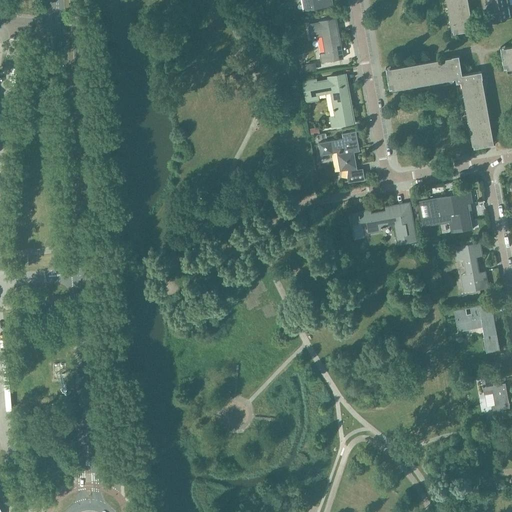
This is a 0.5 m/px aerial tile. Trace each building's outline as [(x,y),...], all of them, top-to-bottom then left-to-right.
[(302,0),(304,10),(303,10),(303,11),(333,5),(332,0),(302,0)] [(471,29),(465,0),(447,0),(449,6),(447,6),(447,7),(450,6),(451,11),(450,11),(451,19),(449,19),(449,20),(453,19),(454,24),(452,25),(453,30),(453,33),(471,30),(471,29)] [(489,9),(494,8),(510,5),(509,0),(492,0),(493,3),(488,3),(489,9)] [(510,5),(494,8),(495,13),(490,14),(491,20),(511,15),(511,4),(510,5)] [(337,24),(336,18),(320,21),(320,22),(308,24),(311,38),(322,36),(325,53),(320,54),(321,62),(343,58),(339,58),(336,45),(341,44),(338,28),(335,29),(335,24),(336,24),(337,24)] [(511,48),(502,51),(502,50),(501,51),(504,68),(505,68),(511,66),(511,65),(511,48)] [(491,144),(480,79),(483,78),(481,71),(462,74),(459,55),(452,56),(452,60),(387,71),(386,71),(390,89),(392,89),(392,88),(398,87),(398,86),(402,85),(403,88),(404,88),(403,86),(411,85),(411,83),(416,83),(416,86),(417,86),(417,84),(424,82),(424,81),(429,80),(429,83),(430,83),(430,81),(437,80),(437,79),(442,78),(443,81),(443,79),(451,78),(450,76),(455,75),(457,83),(464,81),(465,86),(463,87),(465,94),(463,95),(466,95),(467,99),(466,100),(467,107),(465,108),(469,108),(469,113),(468,113),(469,121),(468,121),(471,121),(472,126),(470,126),(472,134),(470,134),(470,135),(473,134),(474,139),(473,139),(474,145),(473,145),(474,148),(492,144),(491,144)] [(299,64),(300,73),(316,70),(315,62),(299,64)] [(344,74),(346,74),(346,73),(328,77),(329,79),(315,82),(315,79),(303,81),(306,102),(319,99),(318,94),(331,92),(335,116),(330,117),(332,127),(355,123),(350,94),(348,94),(344,74)] [(338,154),(341,170),(348,169),(347,177),(349,177),(364,174),(363,168),(357,169),(353,151),(352,148),(359,146),(356,131),(342,133),(343,138),(319,143),(321,155),(333,153),(333,151),(338,150),(339,154),(338,154)] [(364,174),(349,177),(350,182),(365,179),(364,174)] [(450,214),(453,231),(463,229),(463,230),(473,229),(468,203),(473,202),(471,191),(456,194),(458,201),(443,204),(442,196),(418,201),(421,219),(450,214)] [(369,232),(382,230),(382,228),(385,227),(385,224),(394,222),(398,244),(417,240),(410,202),(409,202),(409,204),(392,207),(392,210),(387,211),(385,203),(385,204),(386,211),(371,214),(371,209),(359,211),(360,214),(358,214),(359,218),(364,217),(364,215),(366,215),(369,232)] [(462,279),(464,291),(488,287),(485,271),(479,273),(476,256),(482,255),(480,242),(454,247),(457,259),(465,258),(468,278),(462,279)] [(458,331),(480,327),(483,327),(484,335),(484,336),(487,352),(499,349),(491,303),(454,310),(458,331)] [(480,370),(481,376),(482,385),(482,387),(483,387),(484,394),(493,393),(495,405),(493,405),(496,419),(511,416),(509,404),(510,404),(510,402),(509,402),(505,382),(494,384),(492,374),(486,375),(485,369),(480,370)]
